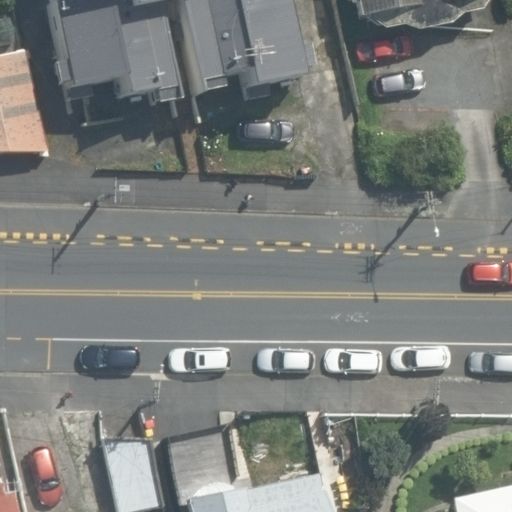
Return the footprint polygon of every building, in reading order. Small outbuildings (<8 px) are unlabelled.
[(146,90),(149,105),(171,100),(150,5),(169,1),(190,95),(304,70),(299,45),(289,47),(278,0),(63,0),(45,4),(58,60),(47,63),(52,86),(60,84),(61,89),(113,77),(117,97),(146,90)] [(396,27),(409,31),(443,25),(455,14),(472,10),(479,0),(341,0),(343,6),(349,5),(352,19),(359,19),(377,30),(396,27)] [(0,17),(0,51),(19,47),(12,15),(0,17)] [(0,152),(43,153),(22,49),(0,52),(0,152)] [(321,511),(313,472),(229,489),(222,484),(214,481),(207,480),(197,484),(186,423),(145,427),(160,509),(181,504),(182,511),(321,511)] [(99,439),(113,511),(135,511),(158,507),(144,441),(99,439)] [(511,511),(511,490),(510,484),(439,500),(441,511),(511,511)] [(8,511),(5,494),(0,494),(0,511),(8,511)]
